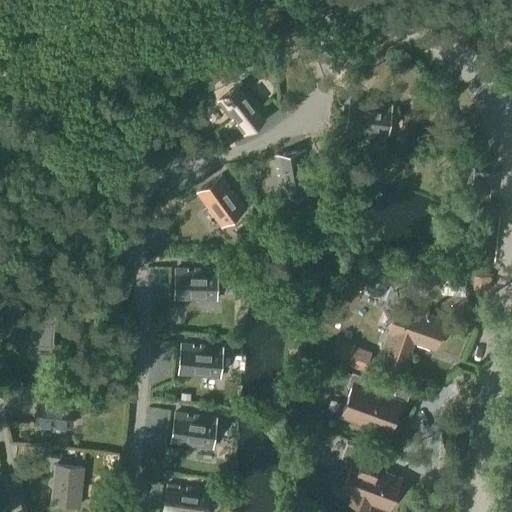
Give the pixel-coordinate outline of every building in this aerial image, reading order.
[(241,83),(217,101),(243,134),(267,116),(241,83)] [(349,101),(346,130),(387,136),(391,106),(349,101)] [(302,154),(272,159),(274,172),(276,171),(278,179),(276,179),(279,200),(309,195),(302,154)] [(219,178),(195,195),(219,229),(244,212),(231,194),(229,195),(225,189),(226,188),(219,178)] [(174,269),(174,299),(216,299),(216,270),(174,269)] [(469,276),(469,283),(473,284),(472,289),(490,291),(491,276),(473,274),(473,277),(469,276)] [(386,347),(380,363),(402,371),(409,353),(413,341),(434,348),(444,319),(398,303),(388,331),(382,346),(386,347)] [(22,314),(21,344),(50,346),(52,316),(22,314)] [(180,344),(178,374),(219,377),(222,347),(180,344)] [(343,370),(338,381),(347,385),(352,374),(343,370)] [(352,372),(352,374),(347,385),(352,386),(340,416),(360,423),(361,419),(389,430),(399,401),(386,396),(389,386),(352,372)] [(39,398),(36,425),(73,429),(75,414),(87,415),(88,398),(65,395),(64,401),(39,398)] [(174,413),(170,442),(212,448),(216,418),(174,413)] [(350,459),(338,489),(351,494),(356,505),(367,500),(387,508),(399,478),(376,469),(382,452),(365,445),(364,447),(346,441),(340,455),(350,459)] [(57,464),(52,505),(83,508),(87,467),(57,464)] [(167,485),(162,511),(205,511),(208,490),(167,485)]
